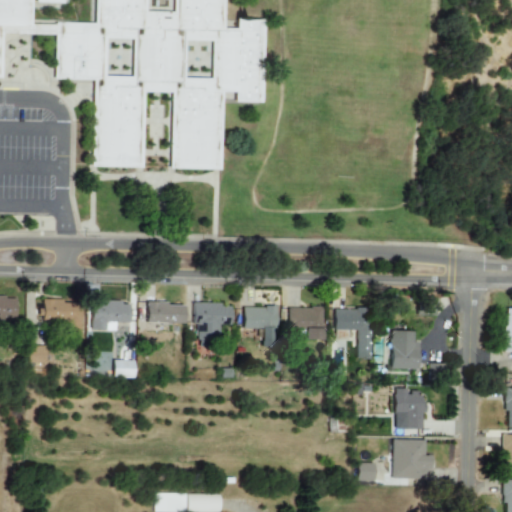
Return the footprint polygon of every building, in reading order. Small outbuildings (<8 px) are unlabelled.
[(0,0),(0,77),(2,78),(2,35),(51,35),(50,81),(89,82),(88,167),(143,168),(144,95),(166,95),(165,167),(220,168),(220,94),(231,94),(231,102),(260,103),(261,21),(236,20),(234,28),(225,28),(225,0),(168,0),(168,9),(144,9),(144,0),(95,0),(95,23),(27,22),(27,0),(0,0)] [(13,298),(0,297),(0,322),(12,323),(13,298)] [(77,304),(61,304),(61,300),(40,300),(39,326),(77,327),(77,304)] [(125,322),(126,303),(88,301),(87,330),(111,331),(112,322),(125,322)] [(181,304),(147,304),(147,331),(166,331),(167,323),(181,324),(181,304)] [(228,305),(192,304),(191,341),(216,342),(216,325),(227,326),(228,305)] [(241,329),(259,329),(260,348),(271,348),(270,329),(274,328),(274,307),(240,308),(241,329)] [(319,308),(285,309),(285,329),(293,329),(293,335),(300,335),(300,341),(320,341),(319,308)] [(331,330),(354,331),(354,360),(366,360),(367,310),(332,309),(331,330)] [(502,353),(511,352),(511,309),(502,309),(502,353)] [(415,342),(410,342),(410,332),(388,332),(387,369),(414,369),(415,342)] [(42,363),(42,347),(24,347),(25,364),(42,363)] [(130,361),(110,361),(109,378),(130,378),(130,361)] [(511,388),(502,389),(503,428),(511,428),(511,388)] [(419,430),(418,413),(420,413),(420,391),(405,391),(405,389),(391,389),(392,430),(419,430)] [(511,435),(500,435),(500,474),(511,474),(511,435)] [(425,480),(426,456),(421,456),(422,441),(389,440),(389,479),(425,480)] [(354,482),(371,482),(371,464),(354,464),(354,482)] [(511,511),(511,480),(502,481),(500,511),(511,511)] [(214,511),(215,495),(151,494),(150,511),(214,511)]
